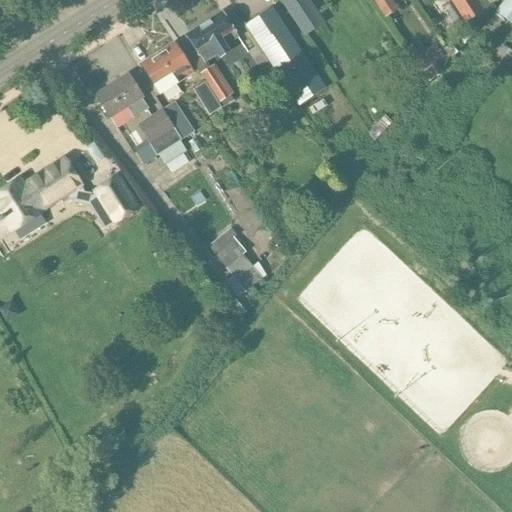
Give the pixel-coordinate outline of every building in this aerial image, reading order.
[(308,0),(286,0),(282,3),(305,37),(325,24),(308,0)] [(393,5),(390,0),(374,0),(382,12),(393,5)] [(415,0),(422,9),(430,4),(432,0),(415,0)] [(474,0),(451,0),(467,24),(483,14),(474,0)] [(511,0),(506,0),(501,7),(496,13),(511,25),(511,0)] [(442,9),(456,29),(465,23),(451,3),(442,9)] [(259,46),(284,83),(300,107),(326,90),(283,27),(272,10),(246,27),(257,44),(259,46)] [(187,37),(205,64),(219,55),(221,58),(230,52),(226,46),(238,38),(222,14),(187,37)] [(418,41),(406,50),(421,72),(423,72),(436,63),(444,58),(436,44),(425,51),(418,41)] [(175,45),(159,55),(177,85),(194,74),(175,45)] [(274,90),(284,83),(259,46),(248,53),(274,90)] [(177,85),(159,55),(141,66),(160,96),(177,85)] [(206,83),(220,103),(234,94),(215,66),(201,75),(206,83)] [(131,73),(128,75),(114,84),(115,85),(97,97),(96,95),(95,96),(110,119),(116,129),(151,110),(144,98),(146,97),(131,73)] [(206,83),(194,91),(211,116),(223,108),(220,103),(206,83)] [(174,103),(162,110),(182,141),(194,133),(184,118),(174,103)] [(162,110),(138,126),(147,142),(134,150),(144,165),(159,156),(165,165),(186,152),(180,142),(182,141),(162,110)] [(196,139),(188,143),(195,154),(202,149),(196,139)] [(0,241),(13,233),(27,224),(42,215),(39,210),(60,197),(61,199),(66,195),(80,186),(81,186),(75,176),(65,159),(42,174),(44,177),(26,189),(20,180),(0,193),(0,212),(3,217),(0,218),(0,241)] [(335,168),(328,175),(340,187),(348,179),(335,168)] [(119,175),(92,192),(114,226),(141,209),(119,175)] [(200,193),(191,199),(197,208),(206,201),(200,193)] [(231,229),(209,248),(221,262),(232,276),(225,282),(238,298),(246,292),(266,277),(258,264),(253,268),(243,256),(246,253),(235,239),(238,237),(231,229)] [(275,235),(268,240),(274,247),(281,242),(275,235)] [(231,319),(216,311),(210,326),(224,333),(231,319)]
